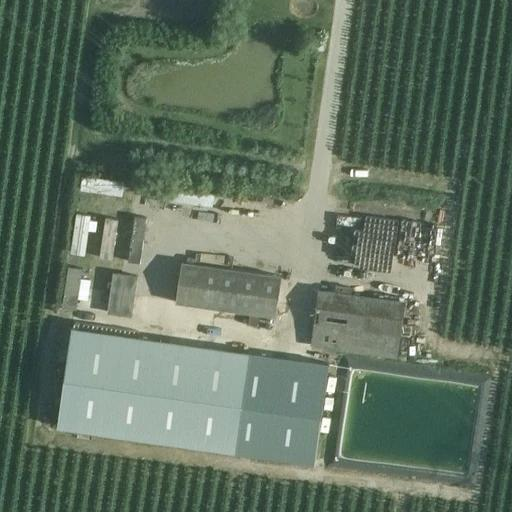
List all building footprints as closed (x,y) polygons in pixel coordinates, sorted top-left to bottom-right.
[(199,188),(199,197),(223,199),(224,189),(199,188)] [(357,217),(356,236),(373,237),(375,218),(357,217)] [(118,240),(114,294),(127,295),(131,241),(118,240)] [(276,316),(281,276),(182,262),(176,302),(276,316)] [(319,290),(315,322),(401,334),(410,335),(411,325),(402,324),(405,302),(319,290)] [(72,326),(57,425),(314,463),(329,364),(72,326)]
